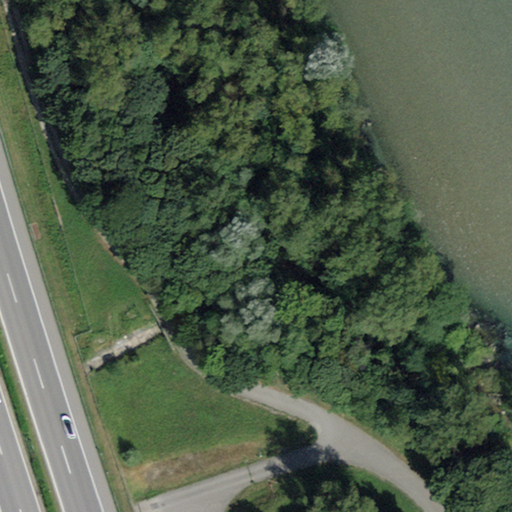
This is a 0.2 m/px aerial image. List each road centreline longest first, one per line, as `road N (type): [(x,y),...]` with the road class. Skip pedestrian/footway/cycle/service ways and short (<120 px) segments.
road 1 (track): [(10,0),(74,182),(141,264),(190,357),(365,445),(141,511)]
road 2 (motorway): [(83,511),(0,253)]
